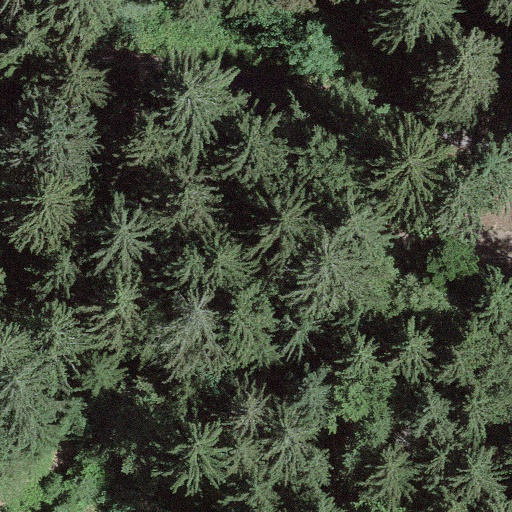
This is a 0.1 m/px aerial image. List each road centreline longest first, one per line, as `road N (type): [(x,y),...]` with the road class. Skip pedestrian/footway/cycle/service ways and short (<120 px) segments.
road 1 (unclassified): [(0,73),(196,99),(511,161)]
road 2 (track): [(0,244),(205,198),(369,199),(488,157)]
